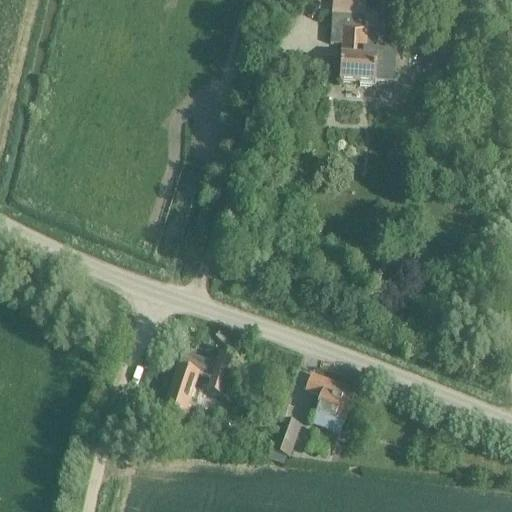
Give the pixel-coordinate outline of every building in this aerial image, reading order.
[(377,36),(362,35),(363,7),(330,5),(328,51),(340,51),(339,88),(393,91),(394,54),(376,53),(377,36)] [(486,36),(474,36),(474,50),(486,50),(486,36)] [(207,395),(222,400),(235,361),(219,356),(216,367),(182,356),(164,412),(185,419),(198,378),(211,382),(207,395)] [(310,378),(304,395),(319,400),(313,417),(315,418),(342,428),(343,428),(355,394),(310,378)] [(238,385),(233,384),(228,398),(233,399),(238,385)] [(289,465),(300,433),(281,425),(269,457),(289,465)]
